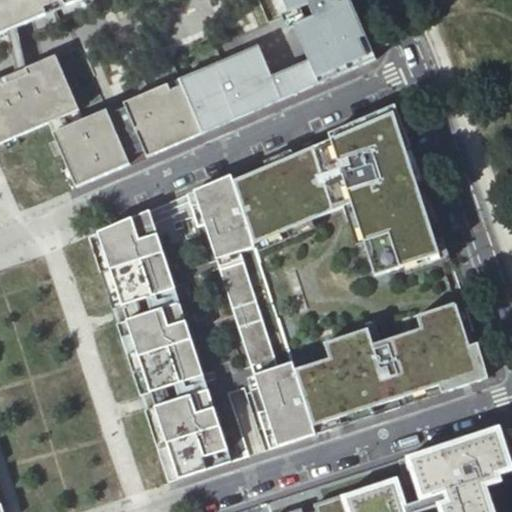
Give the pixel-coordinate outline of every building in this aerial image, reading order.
[(0,0),(0,34),(8,32),(17,28),(81,0),(0,0)] [(281,0),(299,42),(307,61),(271,77),(258,46),(178,80),(202,134),(281,100),(317,84),(376,59),(366,36),(357,17),(350,0),(281,0)] [(0,144),(48,124),(51,122),(76,112),(53,57),(8,76),(0,79),(0,144)] [(81,121),(56,133),(80,186),(129,165),(146,158),(202,134),(178,80),(123,103),(106,110),(81,121)] [(306,150),(232,182),(253,245),(350,204),(374,276),(439,255),(404,150),(410,148),(393,107),(327,135),(329,140),(313,147),(306,150)] [(253,245),(232,182),(230,176),(186,195),(197,227),(205,225),(265,410),(257,413),(269,450),(315,434),(312,427),(294,371),(253,245)] [(149,211),(131,219),(138,241),(156,235),(149,211)] [(138,241),(131,219),(88,237),(111,310),(146,298),(174,288),(156,235),(138,241)] [(174,288),(146,298),(151,313),(179,304),(174,288)] [(151,313),(116,324),(140,396),(174,384),(203,375),(179,304),(151,313)] [(329,359),(294,371),(312,427),(381,405),(397,399),(439,386),(441,394),(487,378),(477,344),(468,347),(455,304),(416,316),(420,329),(372,345),(367,330),(324,345),(329,359)] [(203,375),(174,384),(179,399),(207,390),(203,375)] [(226,450),(207,390),(179,399),(144,410),(168,482),(206,470),(202,458),(226,450)] [(411,504),(413,511),(417,511),(442,504),(444,511),(494,511),(491,502),(509,497),(507,492),(511,490),(511,462),(500,427),(403,458),(411,483),(419,480),(425,499),(419,501),(411,504)] [(226,450),(202,458),(206,470),(230,462),(226,450)] [(310,511),(306,511),(305,507),(293,511),(289,511),(413,511),(411,504),(402,476),(326,500),(318,502),(320,509),(317,510),(310,511)]
